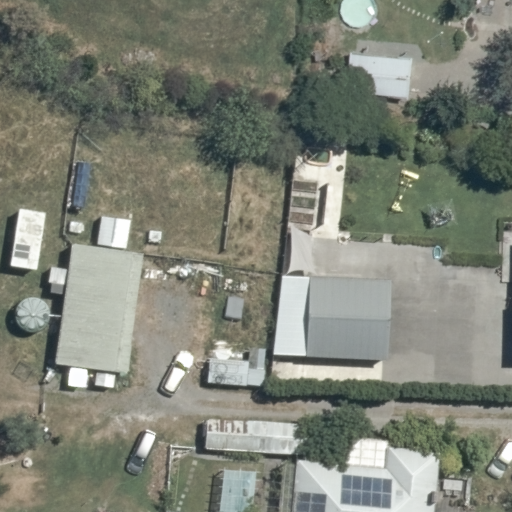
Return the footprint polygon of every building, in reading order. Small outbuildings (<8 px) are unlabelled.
[(409,98),(412,59),(350,54),(347,93),(409,98)] [(142,251),(72,242),(56,361),(126,371),(142,251)] [(385,363),(388,283),(308,280),(305,360),(385,363)] [(304,421),(206,414),(204,446),(302,453),(304,421)] [(431,511),(437,456),(384,450),(382,471),(295,462),(289,511),(431,511)]
